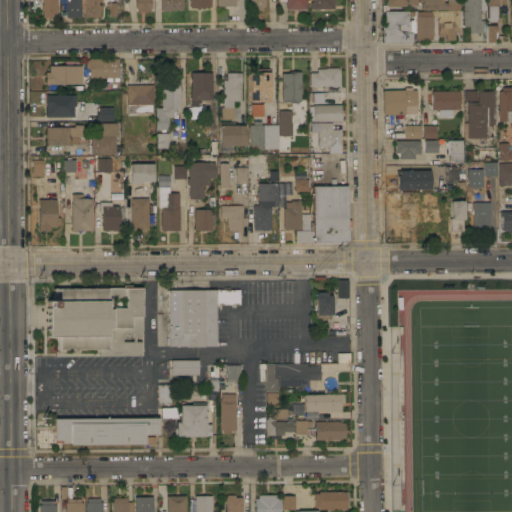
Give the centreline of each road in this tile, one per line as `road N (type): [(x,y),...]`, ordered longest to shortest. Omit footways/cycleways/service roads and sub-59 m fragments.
road 1 (tertiary): [(12,511),(6,0)]
road 2 (residential): [(0,471),(371,466)]
road 3 (residential): [(7,41),(364,40)]
road 4 (tertiary): [(11,270),(367,268)]
road 5 (tertiary): [(367,268),(363,0)]
road 6 (residential): [(371,511),(367,268)]
road 7 (residential): [(365,62),(511,61)]
road 8 (residential): [(367,268),(511,267)]
